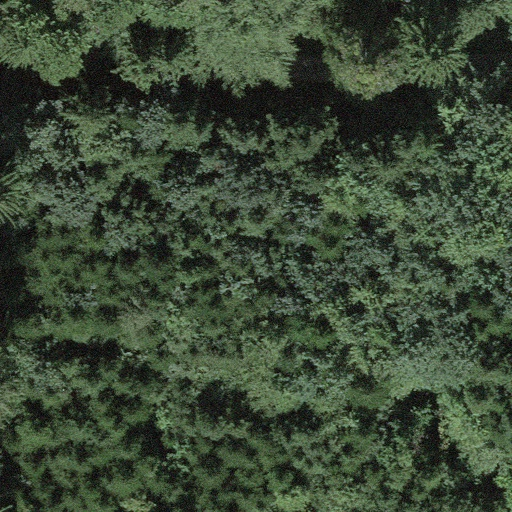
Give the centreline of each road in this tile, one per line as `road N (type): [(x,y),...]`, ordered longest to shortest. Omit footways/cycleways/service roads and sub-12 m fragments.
road 1 (track): [(0,280),(40,314),(150,348),(268,378),(405,389),(461,423),(511,472)]
road 2 (track): [(0,50),(237,77),(511,68)]
